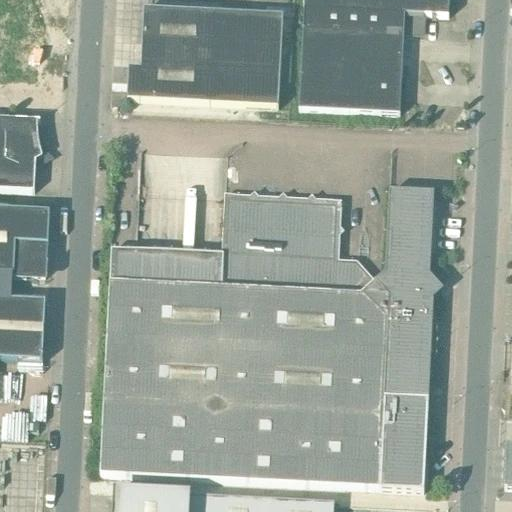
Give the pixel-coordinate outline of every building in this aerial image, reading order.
[(449,0),(304,0),(302,34),(403,38),(403,40),(424,41),(425,20),(448,21),(449,0)] [(283,21),(144,14),(141,74),(128,73),(127,105),(278,113),(283,21)] [(299,114),(400,119),(403,40),(403,38),(302,34),(299,114)] [(36,166),(42,162),(41,158),(39,150),(38,142),(37,134),(37,126),(40,126),(40,125),(0,122),(0,194),(34,197),(36,166)] [(375,286),(357,266),(338,265),(339,240),(344,236),(339,232),(341,206),(316,204),(312,199),(308,204),(287,202),(283,198),(279,202),(258,201),(254,196),(250,201),(224,200),(222,259),(112,254),(110,287),(100,480),(380,494),(423,496),(433,304),(443,295),(430,280),(434,198),(389,195),(385,278),(375,286)] [(48,250),(50,218),(0,215),(0,279),(45,282),(47,250),(48,250)] [(0,304),(0,364),(42,367),(45,306),(0,304)] [(28,426),(28,436),(38,437),(39,426),(28,426)] [(334,511),(334,508),(114,497),(113,511),(334,511)]
